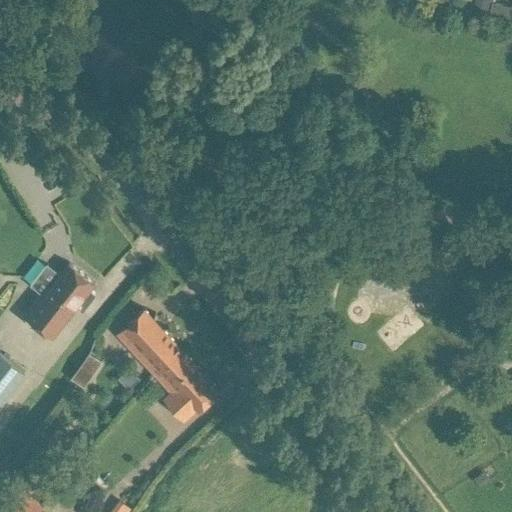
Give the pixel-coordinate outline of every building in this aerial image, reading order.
[(475,0),(475,6),(489,9),(490,0),(475,0)] [(511,12),(509,12),(511,5),(494,1),(492,14),(508,17),(511,18),(511,12)] [(90,287),(95,281),(70,261),(60,272),(51,284),(48,282),(38,295),(36,297),(24,313),(31,318),(52,336),(76,305),(83,310),(97,292),(90,287)] [(156,372),(182,347),(144,306),(118,331),(156,372)] [(221,389),(182,347),(156,372),(172,390),(177,385),(199,409),(221,389)] [(0,401),(25,370),(0,350),(0,401)] [(80,363),(71,376),(84,385),(93,372),(80,363)] [(20,485),(0,509),(0,511),(47,511),(39,505),(41,502),(20,485)]
